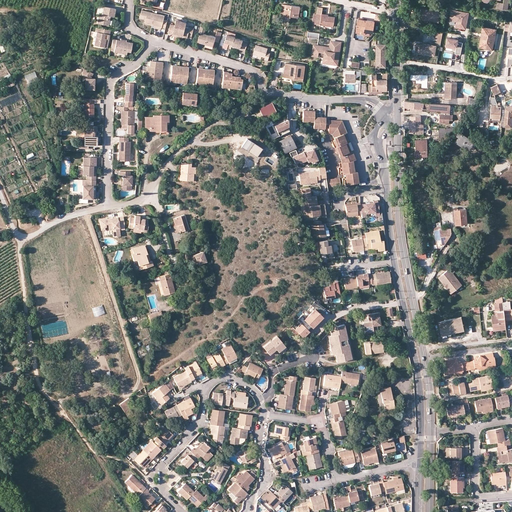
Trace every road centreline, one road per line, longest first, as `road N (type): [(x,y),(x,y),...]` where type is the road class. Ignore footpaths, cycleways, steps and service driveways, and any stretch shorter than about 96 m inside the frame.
road 1 (secondary): [(397,99),(400,240),(427,371),(430,431)]
road 2 (track): [(19,244),(35,373),(132,511)]
road 3 (residential): [(263,414),(259,395),(238,380),(206,387),(201,421),(151,479),(183,511)]
road 4 (residential): [(420,459),(334,478),(319,424),(263,414)]
road 5 (residential): [(393,261),(417,369),(420,459)]
road 6 (unknown): [(85,211),(153,392)]
road 7 (residential): [(106,207),(110,82),(153,41)]
road 8 (residential): [(146,192),(170,158),(227,109),(263,91)]
road 9 (residential): [(386,112),(370,100),(263,91)]
road 10 (residential): [(263,91),(249,69),(153,41)]
